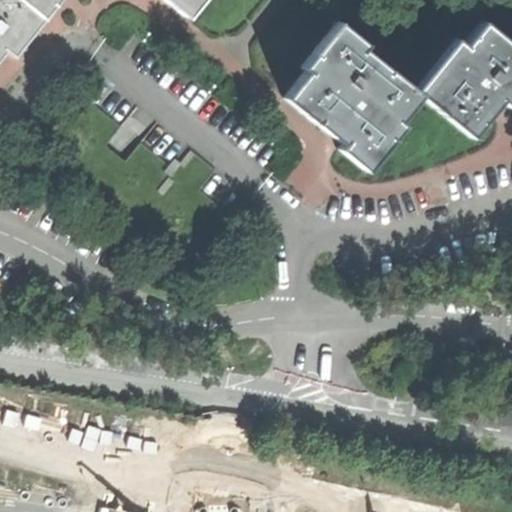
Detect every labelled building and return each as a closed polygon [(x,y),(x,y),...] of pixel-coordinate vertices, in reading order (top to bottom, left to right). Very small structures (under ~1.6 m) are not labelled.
[(14,53),(45,14),(27,0),(0,0),(0,54),(6,46),(14,53)] [(27,0),(45,14),(48,16),(60,0),(27,0)] [(171,0),(189,13),(200,0),(171,0)] [(511,101),(511,40),(484,19),(465,43),(457,37),(416,86),(425,93),(476,134),(496,111),(507,98),(511,101)] [(404,119),(425,93),(416,86),(366,46),(369,42),(342,21),(307,64),(311,67),(289,95),(324,123),(347,141),(344,146),(372,169),(409,124),(404,119)]
